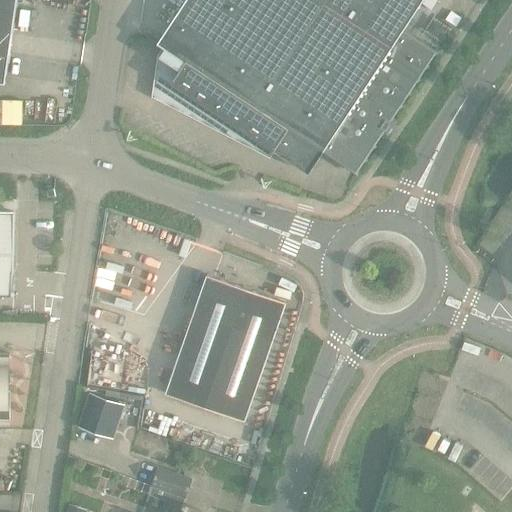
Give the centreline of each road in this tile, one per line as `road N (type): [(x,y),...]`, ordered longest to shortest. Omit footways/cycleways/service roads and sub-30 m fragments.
road 1 (unclassified): [(49,511),(91,166)]
road 2 (unclassified): [(91,166),(115,0)]
road 3 (unclassified): [(245,217),(91,166)]
road 4 (tertiary): [(463,102),(386,223)]
road 5 (tertiary): [(418,235),(463,102)]
road 6 (tertiary): [(310,428),(354,358),(386,327)]
road 7 (tertiary): [(342,307),(310,428)]
